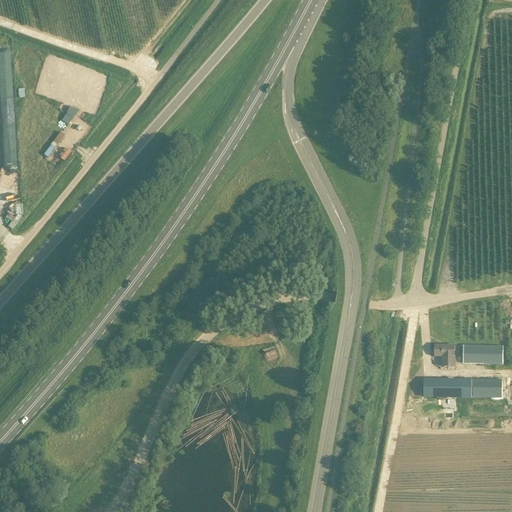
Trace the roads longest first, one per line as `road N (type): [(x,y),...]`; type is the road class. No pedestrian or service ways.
road 1 (primary): [(0,440),(69,368),(154,251),(229,142),(310,0)]
road 2 (unclassified): [(112,511),(179,370),(226,321),(305,295),(414,303)]
road 3 (primary): [(265,0),(0,301)]
road 4 (unclassified): [(217,0),(0,270)]
road 5 (unclassified): [(414,303),(468,0)]
